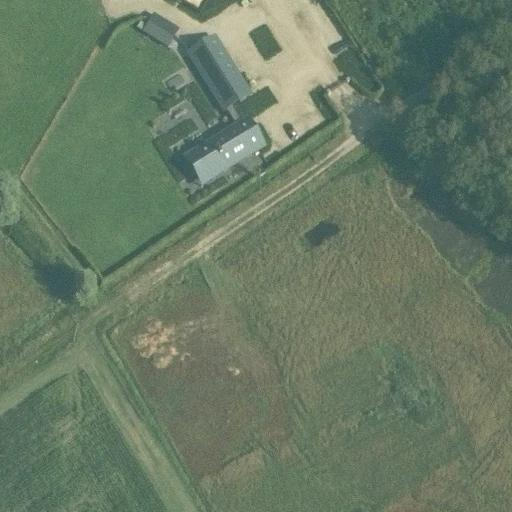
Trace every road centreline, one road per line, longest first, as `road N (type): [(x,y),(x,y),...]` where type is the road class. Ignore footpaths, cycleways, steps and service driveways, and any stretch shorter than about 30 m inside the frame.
road 1 (track): [(0,378),(332,151)]
road 2 (track): [(381,123),(511,243)]
